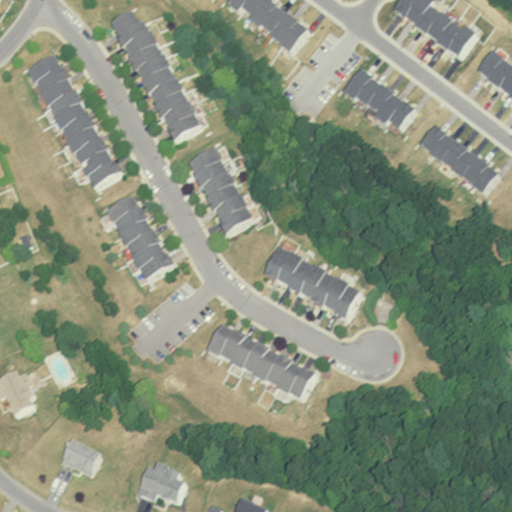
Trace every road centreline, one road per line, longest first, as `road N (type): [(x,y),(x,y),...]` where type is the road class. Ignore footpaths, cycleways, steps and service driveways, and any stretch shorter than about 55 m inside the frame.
road 1 (residential): [(38,0),(84,46),(205,265),(230,289),(337,351),(373,353)]
road 2 (residential): [(334,0),(511,124)]
